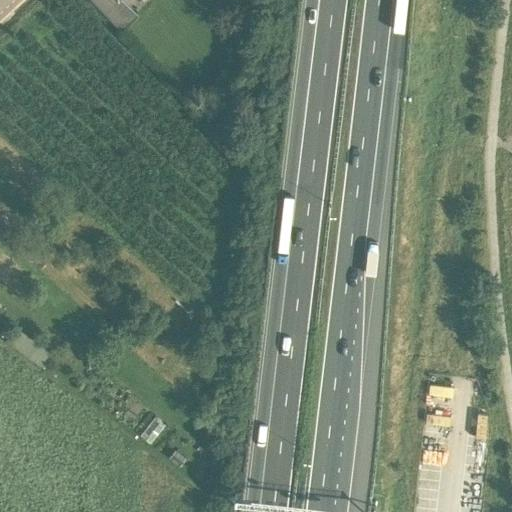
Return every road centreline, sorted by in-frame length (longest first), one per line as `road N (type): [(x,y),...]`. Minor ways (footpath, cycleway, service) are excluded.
road 1 (motorway): [(327,0),(266,511)]
road 2 (motorway): [(327,511),(385,0)]
